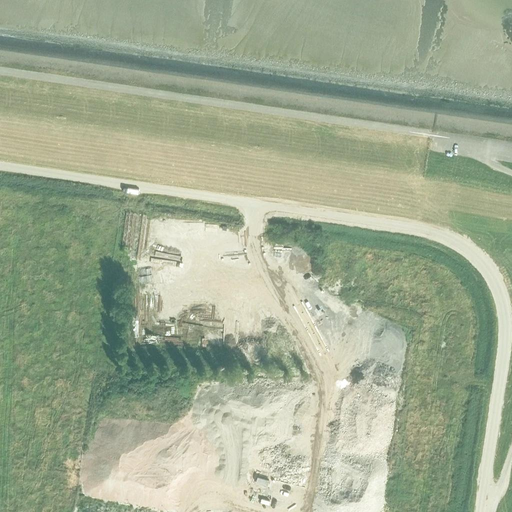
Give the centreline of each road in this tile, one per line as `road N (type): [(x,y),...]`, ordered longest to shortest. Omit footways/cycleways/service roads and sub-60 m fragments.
road 1 (unclassified): [(481,511),(505,330),(490,273),(461,245),(412,228),(0,165)]
road 2 (track): [(254,201),(242,285),(306,315),(321,417),(309,511)]
road 3 (track): [(190,511),(195,497),(309,510)]
